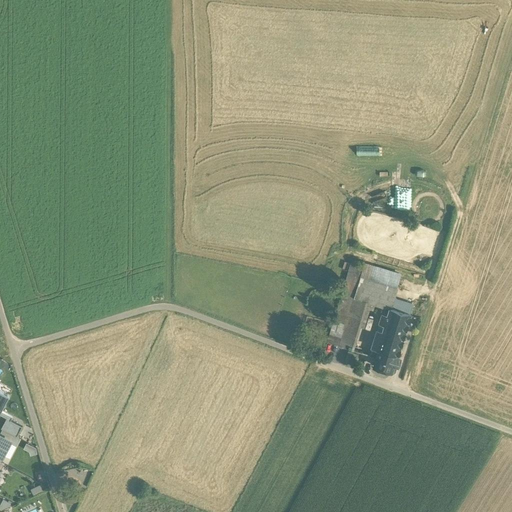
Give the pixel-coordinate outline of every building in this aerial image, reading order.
[(366,146),(389,147),(390,137),(366,137),(366,146)] [(363,209),(352,247),(415,268),(429,260),(436,232),(363,209)] [(371,298),(369,303),(385,308),(386,307),(390,308),(391,308),(398,287),(363,276),(361,282),(357,293),(371,298)] [(325,340),(349,347),(345,360),(357,364),(362,350),(355,348),(369,303),(371,298),(357,293),(361,282),(346,277),(325,340)] [(399,347),(410,314),(391,308),(390,308),(377,349),(379,350),(395,355),(397,355),(399,347)] [(395,355),(379,350),(374,365),(390,370),(395,355)] [(0,389),(0,410),(1,411),(9,395),(0,389)] [(8,415),(1,428),(3,429),(17,437),(23,426),(11,420),(12,417),(8,415)] [(17,437),(3,429),(0,435),(10,440),(9,442),(15,445),(19,437),(17,437)] [(0,435),(0,434),(0,454),(2,455),(9,442),(10,440),(0,435)] [(35,448),(34,447),(27,444),(25,448),(30,451),(31,454),(36,453),(36,450),(35,448)]
